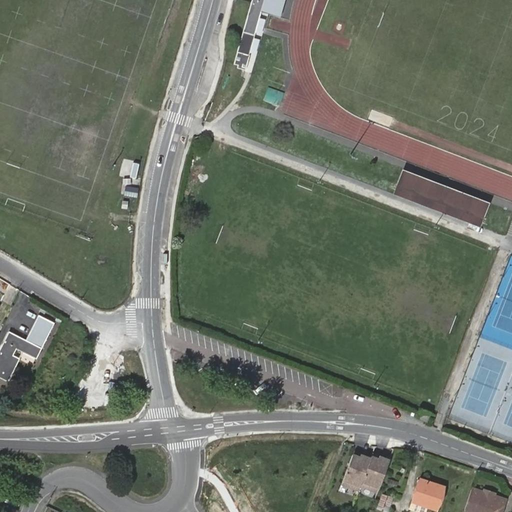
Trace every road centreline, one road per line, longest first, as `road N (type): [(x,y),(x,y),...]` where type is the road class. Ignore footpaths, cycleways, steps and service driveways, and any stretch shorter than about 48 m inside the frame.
road 1 (tertiary): [(511,469),(366,424),(173,429)]
road 2 (residential): [(151,324),(158,193),(212,0)]
road 3 (tertiary): [(173,429),(0,438)]
road 4 (residential): [(151,324),(91,319),(0,263)]
road 5 (residential): [(29,511),(48,481),(73,475),(128,511)]
